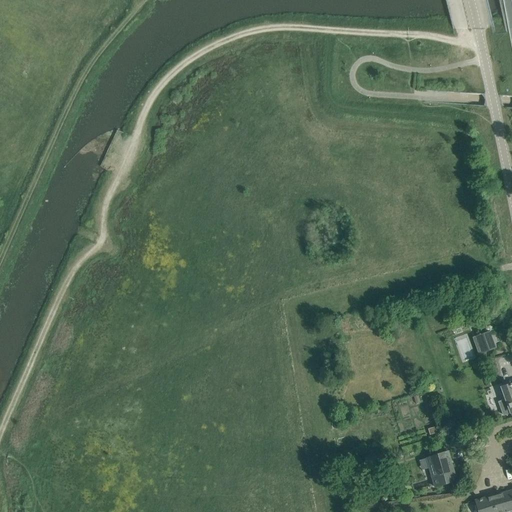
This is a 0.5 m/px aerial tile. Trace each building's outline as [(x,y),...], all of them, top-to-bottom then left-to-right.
[(491,331),(475,337),(481,354),(497,348),(491,331)] [(500,401),(503,414),(511,412),(511,416),(511,377),(499,380),(504,400),(500,401)] [(369,450),(371,455),(364,457),(366,466),(387,460),(384,451),(377,453),(375,449),(369,450)] [(427,458),(435,488),(456,481),(448,452),(427,458)] [(476,501),(478,511),(511,511),(511,491),(482,500),(482,499),(479,500),(476,501)]
